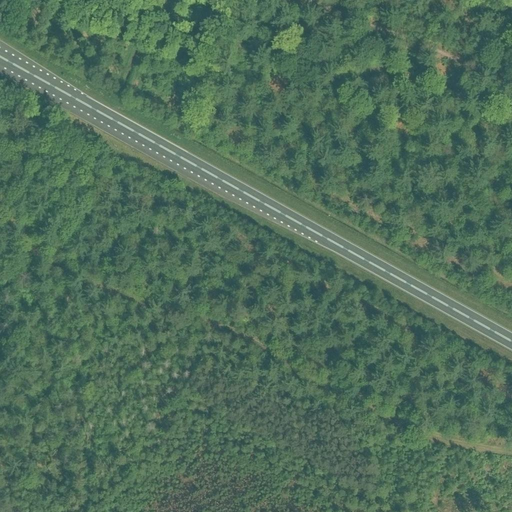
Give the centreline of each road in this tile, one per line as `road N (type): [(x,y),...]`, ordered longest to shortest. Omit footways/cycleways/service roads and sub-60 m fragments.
road 1 (track): [(511,455),(444,443),(394,423),(236,337),(51,270),(22,241),(0,197)]
road 2 (trunk): [(511,342),(0,59)]
road 3 (track): [(300,0),(511,90)]
